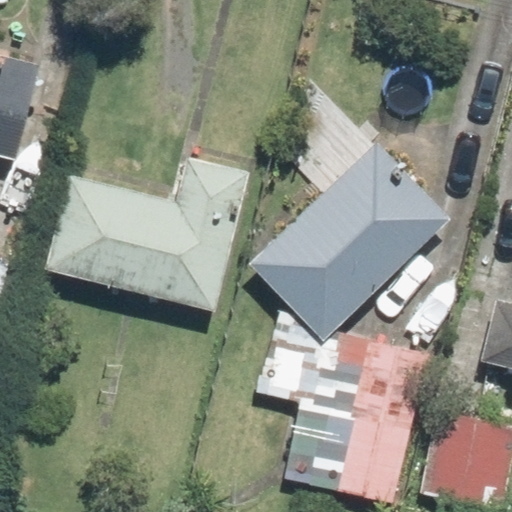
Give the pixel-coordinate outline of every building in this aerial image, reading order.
[(51,50),(0,38),(0,138),(30,145),(51,50)] [(383,133),(254,251),(326,329),(455,210),(383,133)] [(180,193),(73,167),(51,255),(219,298),(253,163),(192,147),(180,193)] [(0,314),(15,259),(0,255),(0,314)] [(511,291),(508,291),(493,350),(511,355),(511,291)] [(434,353),(276,321),(263,385),(304,393),(287,478),(404,502),(434,353)] [(511,451),(511,416),(437,404),(423,487),(504,501),(511,451)]
